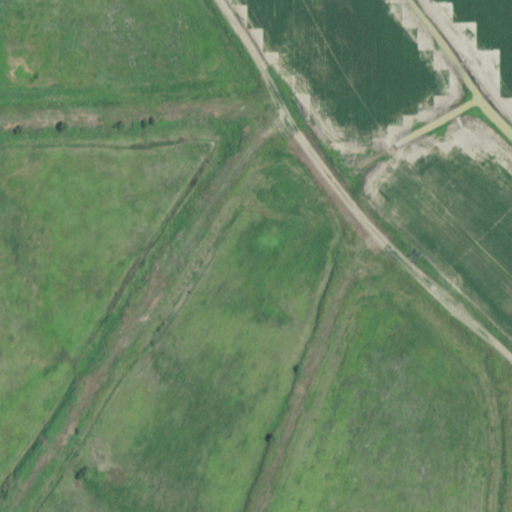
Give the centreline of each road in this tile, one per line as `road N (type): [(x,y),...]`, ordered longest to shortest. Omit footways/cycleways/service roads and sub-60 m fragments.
road 1 (track): [(211,0),(342,196),(399,259),(511,359)]
road 2 (track): [(281,105),(0,124)]
